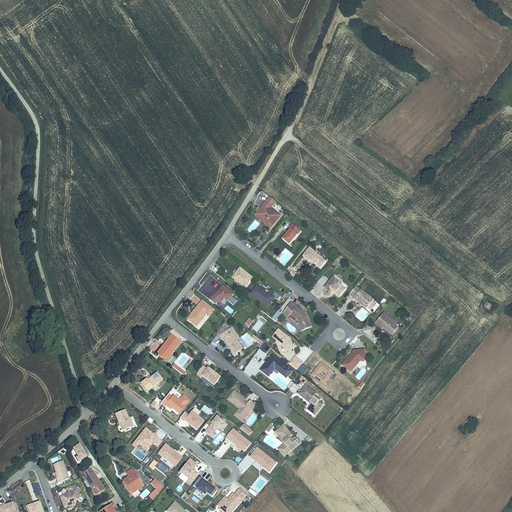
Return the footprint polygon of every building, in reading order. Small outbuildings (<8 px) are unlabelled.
[(252,85),(244,90),(254,105),(261,101),(252,85)] [(270,197),(262,207),(265,209),(259,215),(272,226),(281,216),(272,208),(276,202),(273,199),(270,197)] [(270,228),(272,226),(259,215),(265,209),(262,207),(255,215),(270,228)] [(289,245),(298,235),(296,233),(299,229),(292,223),(289,228),(290,229),(282,239),(289,245)] [(311,260),(315,263),(320,268),(326,261),(310,248),(303,256),(310,261),(311,260)] [(240,284),(241,284),(245,287),(252,278),(240,269),(239,271),(236,274),(233,278),(238,282),(239,280),(241,282),(241,283),(240,283),(240,284)] [(340,284),(342,282),(335,275),(324,288),(331,293),(332,292),(334,290),(341,295),(346,289),(340,284)] [(209,299),(215,304),(218,301),(221,303),(224,298),(228,301),(234,294),(223,285),(219,291),(220,291),(218,293),(217,293),(214,297),(212,296),(209,299)] [(268,293),(256,285),(249,293),(267,307),(274,298),(277,300),(280,296),(274,292),(272,295),(269,293),(268,293)] [(366,309),(368,308),(372,302),(374,300),(361,290),(361,291),(356,287),(350,294),(354,298),(354,299),(366,309)] [(203,301),(193,313),(194,314),(192,316),(191,315),(188,319),(197,326),(206,314),(208,316),(213,310),(203,301)] [(376,305),(372,302),(368,308),(371,310),(376,305)] [(292,313),(290,314),(297,320),(299,324),(301,331),(311,327),(307,315),(305,315),(302,312),(302,311),(291,303),(286,309),(292,313)] [(289,317),(290,314),(292,313),(286,309),(283,313),(288,317),(289,317)] [(357,315),(362,320),(367,314),(362,310),(357,315)] [(276,322),(282,314),(278,311),(272,319),(276,322)] [(389,333),(394,333),(398,328),(395,325),(396,324),(384,314),(375,324),(382,329),(383,328),(389,333)] [(232,328),(230,330),(236,339),(239,337),(232,328)] [(289,336),(278,328),(271,337),(281,344),(284,352),(295,348),(289,336)] [(243,349),(236,339),(230,330),(228,331),(225,333),(220,336),(223,341),(224,340),(228,345),(229,344),(230,347),(229,348),(234,355),(243,349)] [(169,354),(170,355),(180,342),(179,341),(173,336),(172,335),(166,343),(167,344),(165,345),(164,344),(158,353),(165,358),(169,354)] [(262,345),(264,343),(254,335),(252,337),(262,345)] [(259,349),(264,353),(269,347),(264,343),(259,349)] [(350,357),(349,356),(342,365),(351,373),(360,362),(366,361),(365,350),(354,351),(351,354),(352,355),(350,357)] [(165,361),(170,355),(169,354),(165,358),(158,353),(156,354),(165,361)] [(280,360),(272,354),(270,356),(268,355),(263,361),(264,362),(258,370),(268,378),(275,369),(286,379),(293,370),(286,365),(288,362),(282,357),(280,360)] [(303,363),(295,356),(289,363),(297,370),(303,363)] [(334,372),(320,362),(310,375),(323,385),(334,372)] [(172,366),(179,372),(181,369),(174,364),(172,366)] [(213,372),(213,371),(208,368),(207,369),(203,366),(196,375),(201,378),(202,376),(215,385),(221,377),(216,373),(215,374),(213,372)] [(148,380),(147,378),(140,383),(147,392),(162,380),(156,373),(150,378),(148,380)] [(308,407),(313,411),(316,413),(324,404),(319,401),(314,397),(316,395),(317,394),(306,385),(298,394),(311,404),(308,407)] [(236,413),(244,419),(256,405),(250,400),(248,403),(246,405),(243,403),(245,401),(246,399),(235,391),(228,399),(239,409),(236,413)] [(172,398),(168,394),(161,403),(165,406),(166,405),(171,409),(172,407),(174,408),(173,409),(178,413),(189,401),(183,396),(179,400),(174,396),(172,398)] [(308,407),(307,409),(315,415),(316,413),(313,411),(308,407)] [(123,430),(131,427),(129,423),(131,422),(129,417),(128,418),(125,410),(115,414),(118,422),(119,422),(121,425),(123,430)] [(196,431),(204,421),(191,410),(188,415),(185,412),(180,418),(196,431)] [(242,422),(244,419),(236,413),(234,415),(242,422)] [(227,424),(218,417),(205,433),(211,437),(218,428),(222,431),(227,424)] [(289,438),(290,437),(292,435),(284,425),(277,431),(280,434),(278,436),(284,444),(280,447),(287,455),(301,443),(298,439),(294,442),(293,443),(289,438)] [(152,434),(145,428),(132,445),(136,448),(139,444),(144,448),(146,445),(149,447),(152,443),(157,447),(162,441),(156,437),(155,436),(155,437),(152,435),(153,434),(152,434)] [(251,443),(233,429),(226,438),(230,441),(231,441),(245,452),(251,443)] [(79,444),(69,450),(77,463),(87,457),(79,444)] [(165,444),(158,453),(175,466),(182,458),(175,452),(174,453),(169,449),(169,448),(165,444)] [(284,457),(287,455),(280,447),(278,449),(284,457)] [(276,463),(257,448),(250,457),(269,472),(276,463)] [(137,450),(134,454),(142,460),(145,456),(137,450)] [(187,481),(190,484),(197,474),(193,470),(197,465),(189,460),(179,472),(188,479),(187,481)] [(62,462),(53,465),(58,477),(56,478),(58,483),(69,479),(62,462)] [(142,486),(138,479),(136,477),(137,476),(135,473),(134,471),(131,469),(126,473),(127,475),(129,477),(127,478),(123,481),(124,481),(121,483),(130,494),(128,495),(130,497),(132,495),(134,498),(140,494),(137,490),(142,486)] [(104,490),(99,481),(97,481),(94,476),(95,475),(93,472),(85,477),(96,495),(104,490)] [(146,479),(150,484),(154,478),(150,475),(146,479)] [(204,480),(200,477),(193,485),(197,488),(196,489),(201,493),(201,492),(206,495),(207,493),(212,496),(216,491),(210,487),(203,481),(204,480)] [(154,490),(159,495),(165,487),(161,483),(157,480),(154,478),(150,484),(155,489),(154,490)] [(78,500),(79,497),(78,493),(76,489),(75,485),(66,489),(68,493),(67,493),(67,494),(61,496),(60,497),(64,508),(73,505),(72,502),(73,499),(76,500),(78,500)] [(140,495),(143,499),(150,493),(147,489),(140,495)] [(154,501),(159,495),(154,490),(149,496),(154,501)] [(231,511),(246,495),(240,490),(235,495),(233,493),(226,502),(226,501),(223,499),(217,506),(224,511),(226,511),(229,510),(231,511)] [(17,511),(13,501),(0,505),(0,511),(17,511)] [(187,511),(175,501),(166,511),(167,511),(187,511)] [(41,511),(39,502),(27,506),(29,511),(41,511)] [(114,511),(113,511),(112,509),(115,507),(113,503),(99,511),(114,511)]
